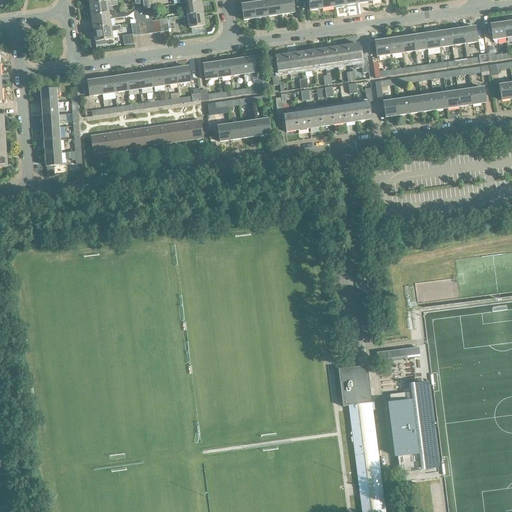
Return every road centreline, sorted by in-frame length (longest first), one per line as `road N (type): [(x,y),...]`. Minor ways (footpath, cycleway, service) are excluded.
road 1 (unclassified): [(26,193),(340,148)]
road 2 (residential): [(228,44),(478,9)]
road 3 (unclassified): [(340,148),(511,123)]
road 4 (residential): [(73,65),(228,44)]
road 5 (residential): [(26,193),(18,70)]
